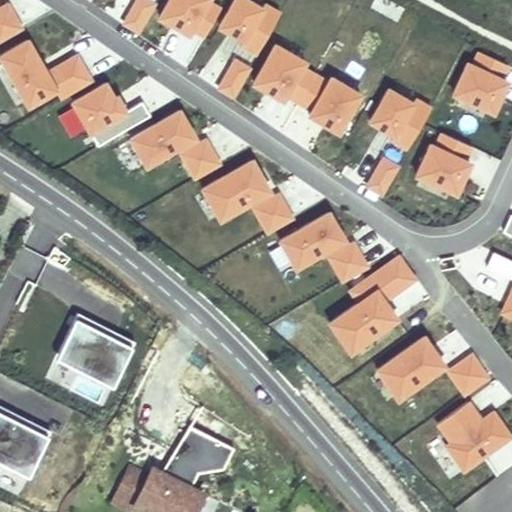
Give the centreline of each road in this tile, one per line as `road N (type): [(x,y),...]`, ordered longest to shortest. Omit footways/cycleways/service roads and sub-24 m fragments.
road 1 (tertiary): [(370,511),(252,376),(152,281),(0,173)]
road 2 (residential): [(420,247),(74,0)]
road 3 (residential): [(420,247),(511,373)]
road 4 (residential): [(511,183),(482,230),(420,247)]
